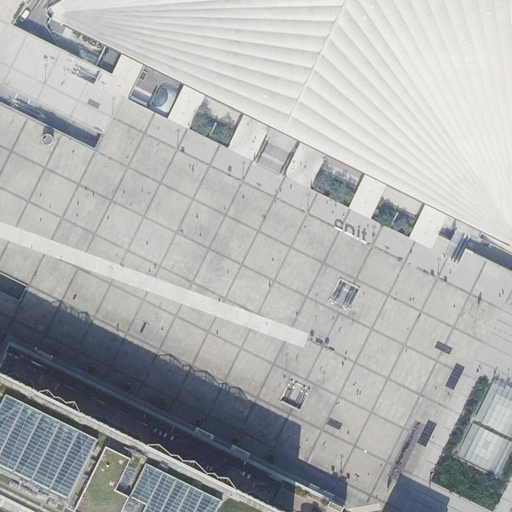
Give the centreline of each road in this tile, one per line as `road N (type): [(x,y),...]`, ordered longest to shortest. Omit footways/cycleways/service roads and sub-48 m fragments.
road 1 (motorway): [(511,359),(0,102)]
road 2 (motorway): [(0,299),(442,511)]
